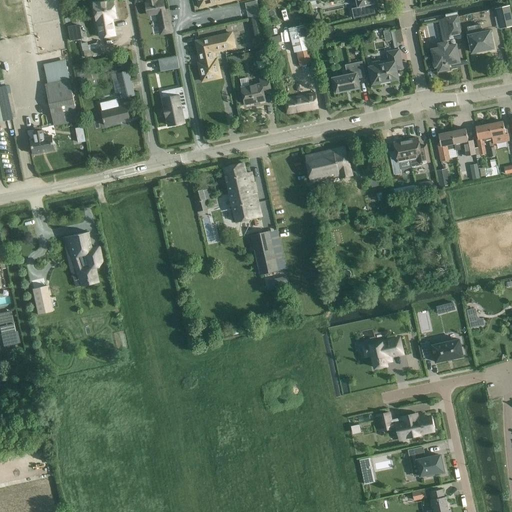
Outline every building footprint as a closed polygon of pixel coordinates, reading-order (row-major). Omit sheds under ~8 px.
[(147,0),(148,4),(146,4),(148,15),(157,13),(161,34),(172,32),(168,10),(165,11),(163,1),(158,2),(158,0),(147,0)] [(257,1),(245,3),(248,19),(260,16),(261,16),(257,0),(257,1)] [(355,0),(357,0),(359,7),(352,9),(354,18),(371,15),(369,5),(374,4),(373,0),(349,0),(350,1),(355,0)] [(101,38),(115,35),(112,18),(117,17),(114,1),(94,4),(97,21),(98,20),(101,38)] [(511,21),(509,6),(495,9),(497,17),(500,29),(511,26),(511,21)] [(445,18),(449,36),(461,33),(458,16),(445,18)] [(255,49),(261,48),(254,18),(249,20),(255,49)] [(80,25),(68,27),(70,41),(82,39),(80,25)] [(468,27),(469,36),(472,53),(494,48),(490,32),(482,33),(480,25),(468,27)] [(298,52),(301,66),(311,64),(308,50),(310,50),(306,26),(290,29),(294,53),(298,52)] [(382,29),(374,31),(375,38),(383,37),(382,29)] [(390,32),(393,49),(398,48),(395,31),(390,32)] [(199,63),(203,81),(221,77),(217,59),(215,60),(213,52),(235,47),(232,33),(196,41),(199,55),(201,55),(203,62),(199,63)] [(269,38),(271,45),(281,43),(280,36),(269,38)] [(87,42),(81,44),(83,51),(84,51),(85,58),(102,54),(100,47),(100,48),(98,43),(88,45),(87,42)] [(440,48),(432,50),(435,61),(432,62),(433,68),(438,67),(439,71),(449,69),(448,65),(460,62),(456,45),(449,47),(448,43),(439,44),(440,48)] [(370,67),(369,67),(373,85),(399,80),(397,70),(403,69),(399,50),(387,52),(389,63),(381,64),(380,62),(380,61),(369,63),(370,67)] [(255,52),(257,61),(264,59),(263,51),(255,52)] [(177,57),(159,60),(161,72),(179,68),(177,57)] [(45,84),(47,94),(54,125),(78,120),(69,79),(66,60),(44,64),(48,84),(45,84)] [(340,77),(333,78),(334,84),(336,93),(348,91),(360,88),(358,78),(364,76),(362,63),(352,65),(350,65),(345,66),(347,75),(340,77)] [(76,69),(80,87),(94,83),(89,65),(76,69)] [(120,93),(122,99),(135,96),(129,71),(111,75),(112,81),(116,94),(120,93)] [(242,88),(243,95),(245,105),(265,101),(264,93),(271,92),(268,78),(260,79),(261,84),(250,86),(249,78),(240,80),(242,88)] [(0,86),(0,122),(14,119),(6,86),(0,86)] [(183,87),(162,92),(163,98),(162,98),(168,127),(186,124),(185,119),(190,118),(183,87)] [(315,93),(285,99),(288,114),(318,108),(315,93)] [(109,101),(100,103),(102,111),(104,120),(103,120),(104,122),(105,122),(106,126),(119,123),(118,121),(130,118),(128,112),(126,105),(119,107),(117,99),(109,101)] [(503,122),(489,124),(492,138),(492,139),(493,144),(510,141),(508,133),(507,134),(506,134),(503,122)] [(477,141),(479,149),(480,156),(487,154),(484,141),(492,139),(492,138),(489,124),(476,127),(478,140),(477,141)] [(84,127),(75,128),(76,142),(85,141),(84,127)] [(452,132),(455,148),(456,148),(456,150),(465,149),(466,156),(476,155),(473,140),(468,141),(466,129),(452,132)] [(31,140),(34,154),(55,150),(52,136),(44,138),(42,131),(35,132),(36,139),(31,140)] [(438,145),(441,162),(449,161),(447,150),(455,148),(452,132),(439,134),(440,144),(438,145)] [(420,146),(418,138),(406,140),(410,160),(411,167),(421,165),(422,163),(430,162),(426,145),(420,146)] [(394,175),(401,174),(400,169),(411,167),(410,160),(406,140),(395,143),(396,151),(390,153),(394,175)] [(345,147),(306,156),(312,184),(341,177),(341,179),(353,177),(347,157),(345,147)] [(224,168),(226,177),(231,199),(237,223),(262,217),(257,193),(252,172),(251,173),(251,174),(247,175),(244,163),(224,168)] [(478,164),(470,165),(472,180),(480,178),(478,164)] [(450,185),(447,169),(437,170),(439,187),(450,185)] [(397,185),(393,189),(398,193),(402,189),(397,185)] [(194,192),(197,202),(206,200),(210,199),(207,189),(203,190),(203,189),(194,192)] [(88,232),(64,238),(80,286),(99,283),(96,269),(99,268),(103,262),(103,261),(100,247),(99,246),(92,247),(88,232)] [(253,235),(262,275),(278,271),(269,232),(253,235)] [(343,272),(342,274),(342,275),(343,276),(343,277),(344,278),(345,278),(346,279),(347,279),(349,279),(350,279),(351,278),(352,278),(353,277),(353,276),(354,275),(354,274),(353,272),(353,271),(352,270),(351,269),(350,268),(349,268),(348,268),(347,268),(346,269),(345,269),(344,270),(343,271),(343,272)] [(286,277),(269,281),(270,287),(288,283),(286,277)] [(56,283),(59,295),(66,293),(63,282),(56,283)] [(47,286),(32,290),(37,313),(52,309),(47,286)] [(454,302),(436,307),(438,315),(456,310),(454,302)] [(483,317),(478,318),(476,307),(466,310),(471,328),(485,325),(483,317)] [(12,311),(0,314),(0,329),(1,335),(15,331),(13,324),(14,323),(12,311)] [(241,324),(232,326),(234,335),(243,333),(241,324)] [(401,336),(362,345),(365,358),(371,357),(374,370),(389,367),(388,363),(394,362),(393,358),(405,355),(401,336)] [(432,342),(420,344),(423,358),(434,355),(436,363),(446,361),(453,359),(463,357),(459,340),(433,346),(432,342)] [(356,381),(357,389),(373,387),(373,391),(367,391),(367,395),(378,394),(376,378),(356,381)] [(389,413),(376,415),(380,431),(392,429),(396,428),(398,436),(407,434),(408,439),(419,436),(419,434),(434,430),(434,428),(433,420),(432,420),(432,417),(421,420),(420,415),(416,416),(416,414),(402,417),(402,418),(391,420),(389,413)] [(423,447),(408,450),(411,466),(417,464),(420,477),(426,476),(426,478),(435,476),(435,474),(445,472),(441,454),(425,458),(424,455),(425,455),(423,447)] [(371,458),(360,460),(363,475),(374,472),(371,458)] [(432,511),(452,511),(453,510),(450,511),(447,498),(444,498),(442,490),(431,492),(433,501),(430,502),(432,511)]
